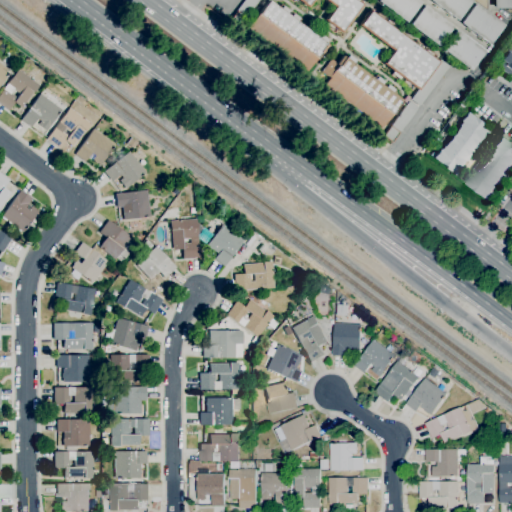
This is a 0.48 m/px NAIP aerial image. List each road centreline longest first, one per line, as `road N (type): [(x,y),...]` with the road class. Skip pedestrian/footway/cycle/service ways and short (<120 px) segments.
road 1 (trunk): [(511,269),(157,0)]
road 2 (trunk): [(172,75),(365,241),(511,353)]
road 3 (residential): [(26,511),(27,288),(34,262),(80,197),(0,138)]
road 4 (trunk): [(172,75),(511,323)]
road 5 (residential): [(202,291),(174,345),(174,511)]
road 6 (residential): [(333,393),(393,437),(394,511)]
road 7 (trunk): [(70,0),(172,75)]
